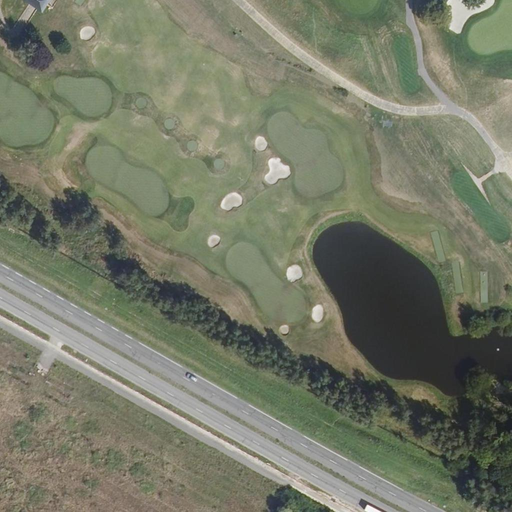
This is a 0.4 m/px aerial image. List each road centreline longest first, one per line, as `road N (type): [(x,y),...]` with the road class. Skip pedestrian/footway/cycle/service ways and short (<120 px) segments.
road 1 (primary): [(419,511),(0,279)]
road 2 (primary): [(0,303),(380,511)]
